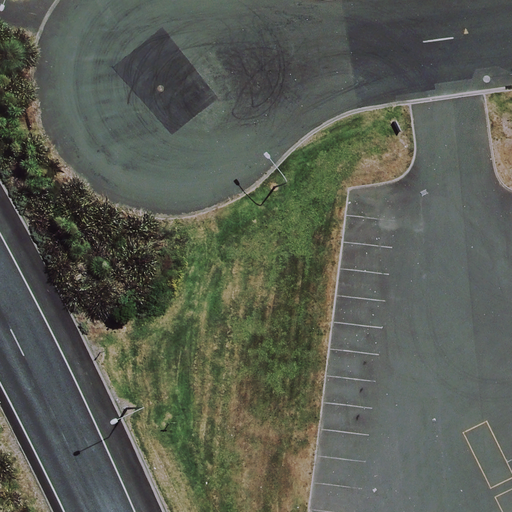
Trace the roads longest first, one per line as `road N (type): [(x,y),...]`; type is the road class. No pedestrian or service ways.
road 1 (unclassified): [(511,32),(172,80)]
road 2 (trunk): [(0,309),(99,511)]
